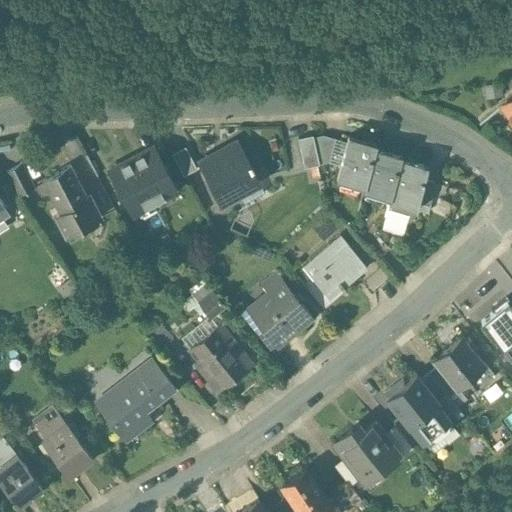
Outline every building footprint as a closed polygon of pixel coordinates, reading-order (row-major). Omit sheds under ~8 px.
[(375,69),(365,66),(362,81),(372,84),(375,69)] [(511,96),(500,106),(511,121),(511,96)] [(312,134),(297,137),(304,165),(319,162),(313,136),(312,134)] [(335,137),(323,134),(313,136),(319,162),(328,160),(335,137)] [(376,142),(348,135),(336,177),(362,185),(363,185),(374,146),(376,142)] [(249,161),(237,140),(198,161),(219,200),(237,190),(233,184),(255,172),(251,165),(252,165),(250,160),(249,161)] [(154,144),(131,156),(154,199),(176,186),(154,144)] [(196,166),(185,145),(171,152),(183,173),(196,166)] [(374,146),(363,185),(362,185),(361,188),(388,196),(389,196),(399,157),(400,157),(401,154),(374,146)] [(154,199),(131,156),(108,169),(131,211),(154,199)] [(400,157),(399,157),(389,196),(388,196),(387,199),(409,206),(415,207),(416,202),(423,179),(427,165),(400,157)] [(34,185),(21,162),(5,170),(18,194),(34,185)] [(70,164),(42,179),(59,211),(63,219),(58,222),(65,235),(92,221),(91,220),(101,215),(90,194),(87,196),(70,164)] [(435,182),(423,179),(416,202),(429,205),(435,182)] [(409,206),(387,199),(383,213),(405,219),(409,206)] [(389,246),(372,228),(362,238),(379,255),(389,246)] [(366,262),(339,231),(308,257),(318,268),(311,274),(328,294),(321,300),(323,304),(346,285),(343,281),(356,271),(366,262)] [(388,275),(373,256),(366,262),(356,271),(371,289),(388,275)] [(311,310),(277,269),(261,282),(267,289),(247,305),(260,321),(275,340),(311,310)] [(311,274),(311,273),(302,281),(322,305),(323,304),(321,300),(328,294),(311,274)] [(217,294),(206,279),(192,291),(198,299),(210,314),(215,309),(215,310),(224,302),(220,297),(221,296),(218,293),(217,294)] [(192,291),(181,300),(187,308),(198,299),(192,291)] [(511,302),(503,293),(477,318),(511,355),(511,302)] [(172,336),(156,317),(144,328),(160,346),(172,336)] [(241,345),(221,321),(185,350),(216,388),(248,360),(238,347),(241,345)] [(260,321),(249,330),(265,348),(275,340),(260,321)] [(460,332),(433,355),(438,360),(455,381),(456,381),(466,373),(475,385),(492,371),(460,332)] [(152,356),(114,386),(120,394),(102,408),(125,436),(150,416),(143,408),(173,384),(152,356)] [(455,381),(438,360),(428,368),(445,389),(455,381)] [(445,389),(428,368),(419,375),(436,396),(445,389)] [(419,375),(415,370),(386,393),(415,427),(431,414),(425,405),(436,396),(419,375)] [(91,454),(66,422),(66,423),(51,404),(36,416),(51,434),(42,441),(67,472),(66,473),(69,476),(80,467),(78,464),(91,454)] [(373,414),(356,429),(350,422),(331,438),(342,452),(358,472),(376,458),(379,463),(398,448),(399,447),(384,428),(373,414)] [(411,443),(394,421),(384,428),(399,447),(398,448),(401,452),(411,443)] [(3,436),(0,438),(0,464),(0,465),(16,452),(3,436)] [(0,465),(0,481),(19,505),(29,497),(28,495),(41,484),(16,452),(0,465)] [(358,472),(342,452),(333,460),(345,475),(349,480),(358,472)] [(323,490),(304,462),(280,479),(302,511),(310,511),(323,504),(325,506),(330,511),(338,507),(335,499),(329,491),(329,490),(323,490)] [(349,480),(345,475),(330,485),(332,488),(333,488),(342,501),(360,493),(349,480)] [(269,511),(257,493),(229,511),(269,511)]
